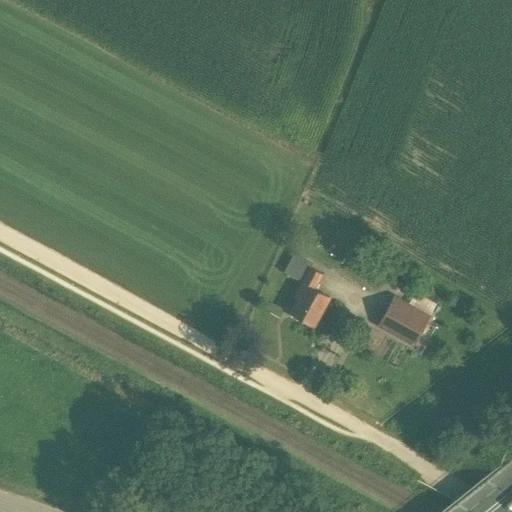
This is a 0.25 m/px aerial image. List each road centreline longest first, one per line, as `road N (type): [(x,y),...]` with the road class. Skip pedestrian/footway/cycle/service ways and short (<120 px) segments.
road 1 (track): [(0,236),(373,437)]
road 2 (track): [(373,437),(501,511)]
